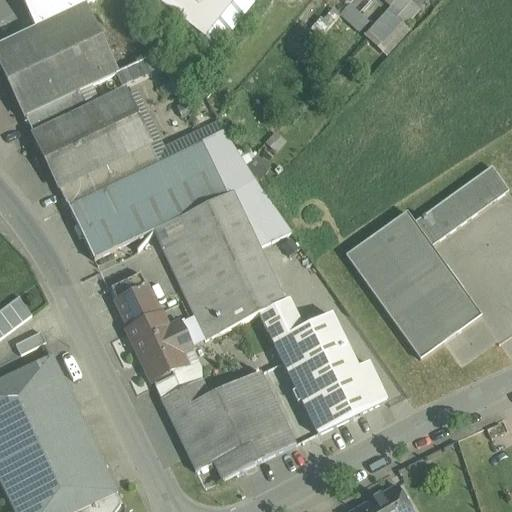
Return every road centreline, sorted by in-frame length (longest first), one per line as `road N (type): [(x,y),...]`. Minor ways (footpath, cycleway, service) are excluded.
road 1 (residential): [(164,511),(63,287),(0,195)]
road 2 (residential): [(281,511),(511,395)]
